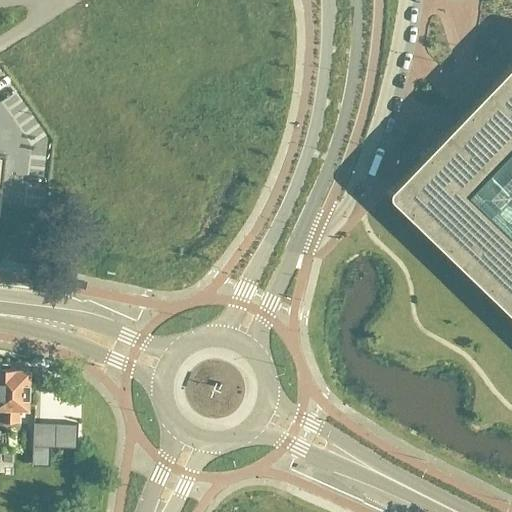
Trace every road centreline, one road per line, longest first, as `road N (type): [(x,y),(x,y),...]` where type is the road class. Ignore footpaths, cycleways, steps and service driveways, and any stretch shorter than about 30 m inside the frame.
road 1 (unclassified): [(248,353),(335,148),(351,78),(353,0)]
road 2 (unclassified): [(327,0),(313,129),(288,202),(221,340)]
road 3 (tertiary): [(174,356),(77,325),(21,320)]
road 4 (tertiary): [(21,320),(161,384)]
road 5 (tertiary): [(248,432),(374,473)]
road 6 (tertiary): [(374,473),(265,403)]
